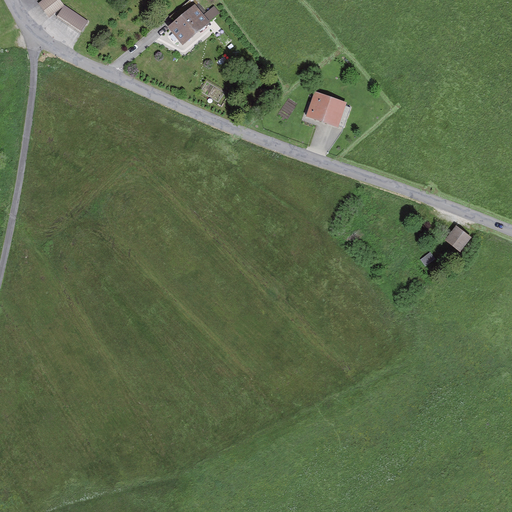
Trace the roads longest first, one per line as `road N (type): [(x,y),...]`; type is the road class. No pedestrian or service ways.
road 1 (residential): [(31,40),(209,120),(419,196)]
road 2 (unclassified): [(31,40),(21,169),(0,283)]
